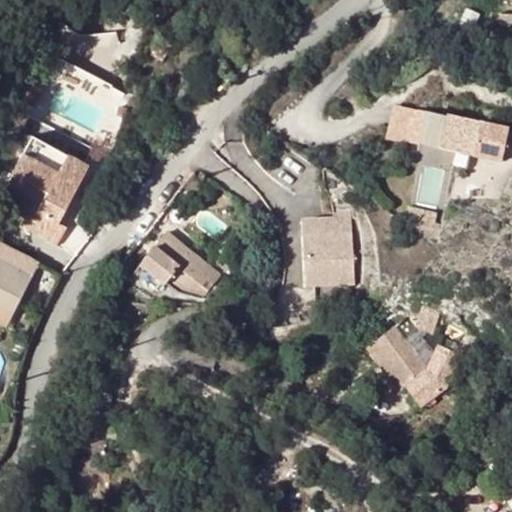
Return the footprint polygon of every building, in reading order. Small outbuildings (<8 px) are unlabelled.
[(46,82),(28,73),(16,101),(33,109),(46,82)] [(400,132),(424,136),(432,101),(408,96),(400,132)] [(431,138),(500,152),(507,117),(439,102),(431,138)] [(118,114),(127,117),(129,108),(120,105),(118,114)] [(78,186),(58,175),(23,157),(1,198),(29,213),(22,229),(56,246),(65,229),(58,225),(78,186)] [(67,158),(58,175),(78,186),(87,168),(67,158)] [(83,203),(97,211),(100,201),(88,194),(83,203)] [(305,288),(356,284),(352,216),(300,220),(305,288)] [(158,248),(143,269),(182,298),(185,292),(206,264),(180,245),(167,236),(158,248)] [(0,260),(33,278),(39,265),(0,244),(0,260)] [(0,313),(12,320),(33,278),(0,260),(0,313)] [(222,275),(206,264),(185,292),(194,299),(207,296),(222,275)] [(0,327),(7,330),(12,320),(0,313),(0,327)] [(448,389),(463,358),(440,346),(426,372),(395,330),(376,344),(387,359),(379,365),(415,413),(448,389)] [(376,344),(368,350),(379,365),(387,359),(376,344)] [(112,421),(112,390),(94,390),(94,420),(112,421)]
